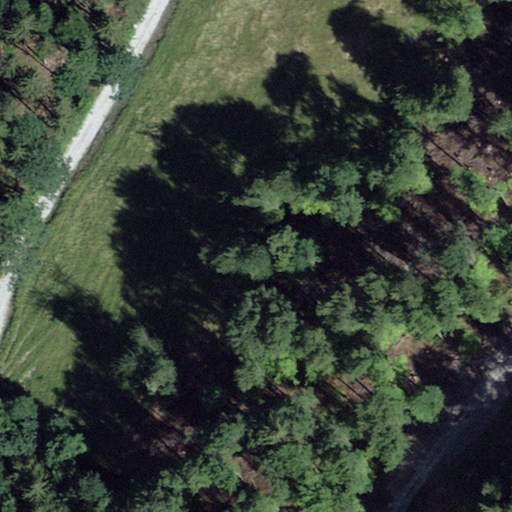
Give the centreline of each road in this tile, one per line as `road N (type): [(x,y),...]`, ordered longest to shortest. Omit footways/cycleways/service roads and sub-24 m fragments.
road 1 (track): [(0,337),(167,0)]
road 2 (track): [(396,511),(470,401),(511,367)]
